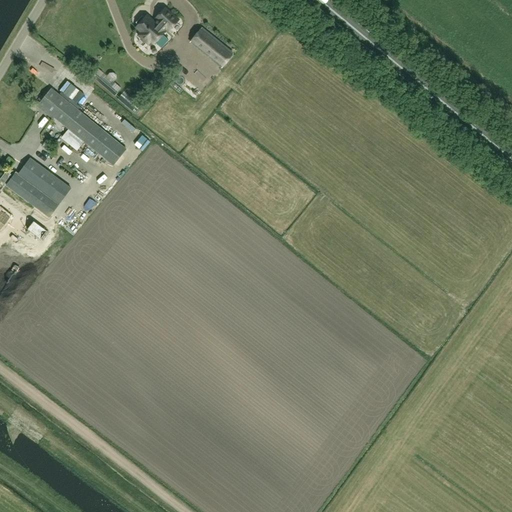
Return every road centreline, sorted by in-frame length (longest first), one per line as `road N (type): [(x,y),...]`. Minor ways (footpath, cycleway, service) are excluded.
road 1 (trunk): [(511,159),(319,0)]
road 2 (track): [(0,368),(186,511)]
